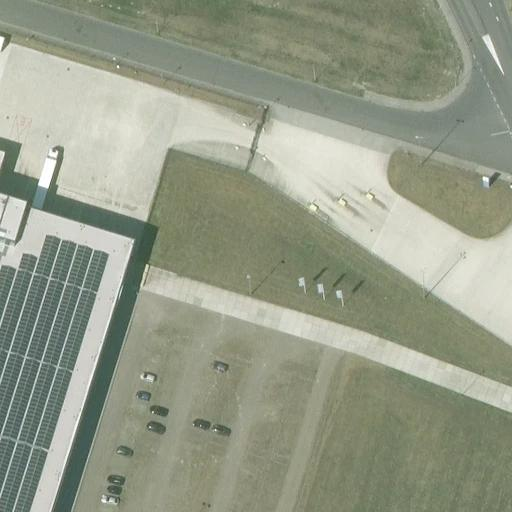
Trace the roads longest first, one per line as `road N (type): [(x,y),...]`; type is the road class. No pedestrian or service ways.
road 1 (unclassified): [(0,9),(343,110),(511,141)]
road 2 (unclassified): [(453,0),(511,126)]
